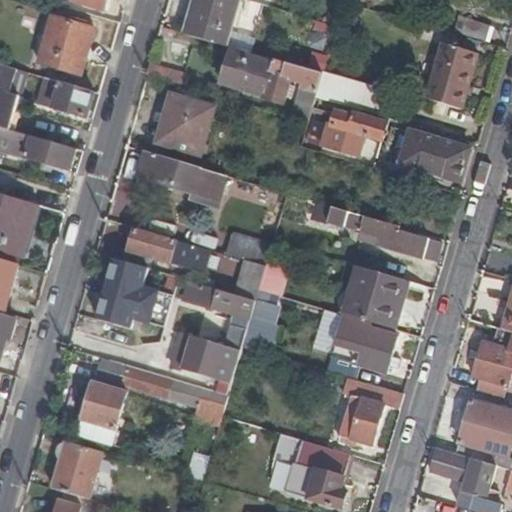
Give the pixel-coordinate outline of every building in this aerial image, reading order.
[(73,0),(73,1),(107,11),(110,0),(73,0)] [(226,46),(239,0),(194,0),(185,34),(226,46)] [(489,25),(459,17),(454,32),(485,41),(489,25)] [(95,30),(54,18),(41,63),(82,75),(95,30)] [(477,53),(443,43),(428,99),(461,109),(477,53)] [(321,79),(322,74),(274,60),(273,64),(250,57),(250,53),(232,48),(222,83),(264,95),(263,99),(283,105),(291,80),(304,84),(296,112),(310,116),(315,99),(321,79)] [(327,71),(331,56),(315,53),(311,68),(327,71)] [(17,70),(0,64),(0,128),(11,131),(19,104),(8,101),(17,70)] [(188,77),(149,66),(146,76),(185,87),(188,77)] [(40,102),(55,107),(62,83),(48,78),(40,102)] [(386,98),(321,79),(315,99),(325,102),(380,117),(386,98)] [(87,117),(95,92),(62,83),(55,107),(55,108),(87,117)] [(214,109),(171,97),(157,144),(200,156),(214,109)] [(315,99),(310,116),(308,122),(318,125),(319,124),(328,126),(322,147),(358,157),(364,136),(382,142),(388,125),(352,115),(351,118),(337,113),(336,115),(322,111),(325,102),(315,99)] [(0,150),(70,171),(76,150),(11,131),(0,128),(0,150)] [(471,149),(411,132),(402,165),(461,182),(471,149)] [(226,177),(145,153),(139,172),(156,176),(153,184),(195,196),(194,201),(217,208),(226,177)] [(371,160),(369,166),(387,171),(390,162),(380,159),(375,161),(371,160)] [(0,246),(22,253),(36,204),(0,194),(0,246)] [(390,230),(391,224),(334,208),(330,222),(387,239),(386,242),(388,244),(387,248),(393,250),(393,251),(437,263),(442,244),(390,230)] [(177,242),(135,230),(129,253),(170,265),(173,257),(178,258),(181,249),(176,247),(177,242)] [(269,259),(273,247),(232,236),(226,256),(245,262),(266,268),(269,259)] [(206,271),(212,252),(194,247),(188,266),(206,271)] [(151,268),(116,258),(98,321),(133,331),(137,319),(150,323),(160,289),(146,285),(151,268)] [(291,265),(269,259),(266,268),(259,292),(269,295),(282,299),(291,265)] [(0,312),(5,314),(18,267),(0,261),(0,312)] [(259,292),(266,268),(245,262),(235,296),(257,302),(259,292)] [(403,280),(358,268),(351,291),(349,301),(394,314),(403,280)] [(395,330),(409,282),(403,280),(394,314),(349,301),(351,291),(346,290),(339,314),(395,330)] [(235,296),(190,283),(185,302),(234,316),(225,349),(241,353),(242,350),(251,322),(257,302),(235,296)] [(269,295),(259,292),(257,302),(251,322),(260,324),(269,295)] [(511,322),(511,296),(503,328),(510,330),(511,322)] [(0,360),(7,339),(11,341),(16,321),(0,316),(0,360)] [(277,329),(260,324),(251,322),(242,350),(268,358),(277,329)] [(503,328),(497,326),(493,342),(483,340),(474,376),(480,378),(476,389),(503,397),(507,386),(510,386),(511,377),(511,330),(510,330),(503,328)] [(397,337),(359,327),(350,362),(387,372),(397,337)] [(241,353),(225,349),(182,336),(172,369),(231,387),(241,353)] [(113,346),(108,363),(123,367),(128,350),(113,346)] [(223,416),(228,399),(194,390),(100,363),(95,380),(128,389),(223,416)] [(231,387),(172,369),(169,381),(228,398),(231,387)] [(373,445),(390,390),(349,379),(345,394),(354,396),(343,436),(352,438),(352,439),(373,445)] [(127,393),(94,384),(78,437),(111,446),(127,393)] [(405,394),(390,390),(385,406),(400,411),(405,394)] [(511,411),(473,400),(457,454),(498,466),(511,470),(511,466),(511,457),(510,457),(511,451),(511,411)] [(341,491),(352,455),(282,436),(278,450),(300,457),(296,472),(290,494),(343,509),(348,492),(341,491)] [(90,501),(103,454),(66,443),(52,491),(90,501)] [(457,454),(438,449),(431,471),(467,481),(460,507),(476,511),(494,511),(500,492),(490,490),(498,466),(457,454)] [(189,476),(205,481),(213,457),(197,452),(189,476)] [(280,491),(290,494),(296,472),(286,469),(280,491)] [(59,501),(56,511),(78,511),(80,507),(59,501)]
